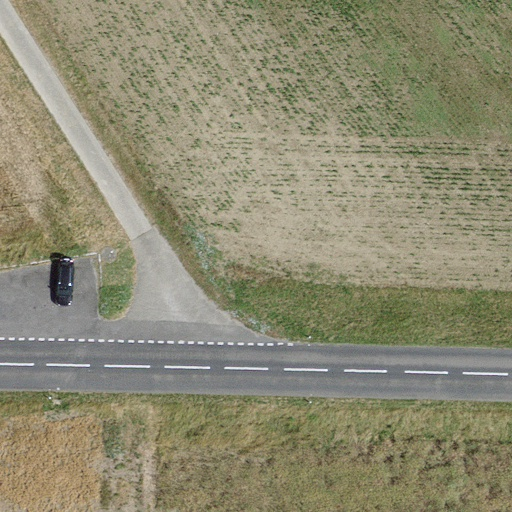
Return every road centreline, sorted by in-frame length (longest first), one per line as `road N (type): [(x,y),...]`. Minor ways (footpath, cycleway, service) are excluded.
road 1 (tertiary): [(0,372),(511,378)]
road 2 (track): [(236,371),(0,2)]
